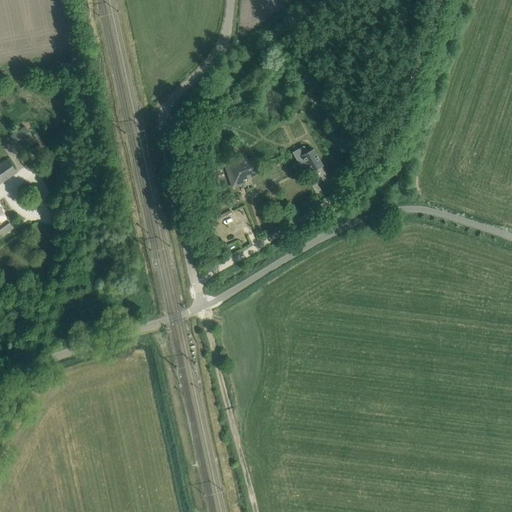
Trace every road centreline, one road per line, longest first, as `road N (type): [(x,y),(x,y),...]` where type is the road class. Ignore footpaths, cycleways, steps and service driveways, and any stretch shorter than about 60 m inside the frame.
road 1 (track): [(194,283),(322,206),(367,166),(396,120),(440,0)]
road 2 (unclassified): [(511,236),(437,212),(390,211),(341,228),(201,307)]
road 3 (unclassified): [(230,0),(222,47),(162,116),(201,307)]
road 4 (unclassified): [(201,307),(43,362),(20,382),(0,419)]
